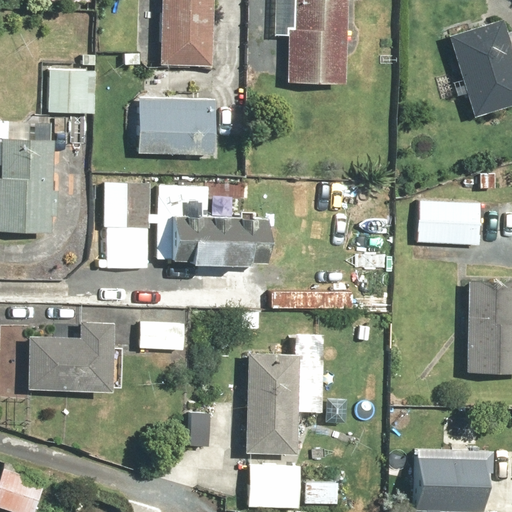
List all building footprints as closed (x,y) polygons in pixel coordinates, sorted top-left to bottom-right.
[(209,70),(212,0),(158,0),(156,67),(209,70)] [(340,85),(342,0),(272,0),(272,37),(286,37),(285,83),(340,85)] [(472,117),(511,104),(511,53),(500,18),(445,36),(472,117)] [(93,70),(45,70),(44,113),(92,114),(93,70)] [(137,99),(136,154),(211,156),(212,101),(137,99)] [(0,230),(48,233),(51,181),(52,141),(45,140),(46,124),(0,121),(0,230)] [(102,183),(101,228),(148,229),(149,184),(102,183)] [(415,200),(413,242),(477,245),(479,203),(415,200)] [(170,216),(169,262),(263,265),(264,218),(170,216)] [(511,282),(465,281),(462,372),(511,374),(511,282)] [(137,321),(136,347),(182,348),(182,322),(137,321)] [(23,389),(108,393),(111,323),(77,322),(77,337),(25,335),(23,389)] [(297,352),(246,351),(243,452),(293,454),(297,352)] [(415,451),(414,507),(486,509),(487,453),(415,451)] [(244,465),(243,505),(295,506),(297,466),(244,465)] [(0,466),(0,508),(10,511),(32,511),(43,481),(0,466)] [(336,482),(304,481),(303,504),(335,505),(336,482)]
